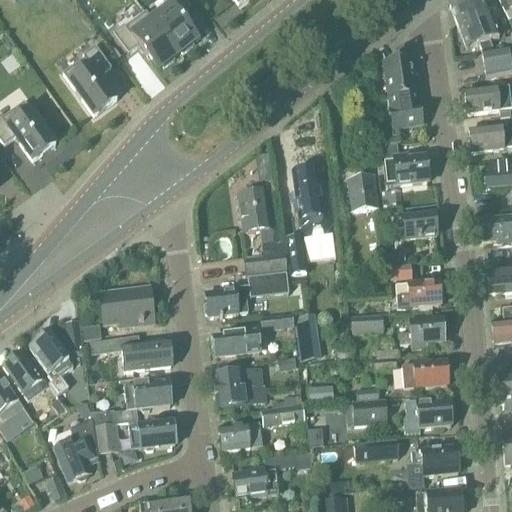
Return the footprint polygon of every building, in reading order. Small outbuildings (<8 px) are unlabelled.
[(145,16),(144,17),(176,59),(179,57),(182,58),(193,50),(192,47),(196,44),(183,26),(179,22),(178,21),(189,12),(179,0),(161,0),(166,6),(148,20),(145,16)] [(229,0),(237,10),(249,0),(229,0)] [(489,45),(498,41),(482,0),(465,0),(450,6),(448,10),(465,54),(478,49),(482,57),(493,55),(489,45)] [(511,0),(494,0),(503,17),(507,25),(511,22),(511,0)] [(123,30),(113,38),(127,58),(138,50),(138,51),(142,56),(156,74),(160,71),(163,73),(173,65),(173,62),(176,59),(144,17),(124,32),(123,30)] [(84,62),(62,78),(93,121),(116,105),(103,87),(99,82),(99,81),(110,73),(94,51),(82,60),(84,62)] [(484,82),(511,78),(507,53),(480,58),(484,82)] [(382,68),(387,103),(388,103),(389,114),(392,135),(421,131),(418,109),(417,109),(415,98),(416,98),(410,55),(395,57),(396,67),(382,68)] [(495,116),(506,114),(510,114),(508,91),(495,93),(463,96),(466,120),(495,116)] [(0,146),(3,150),(14,142),(15,143),(19,148),(32,166),(54,150),(23,107),(2,122),(0,120),(0,146)] [(511,152),(511,144),(510,130),(467,135),(470,159),(503,155),(502,154),(511,152)] [(406,160),(392,162),(383,163),(385,191),(395,190),(395,191),(427,187),(426,184),(428,182),(428,175),(425,173),(424,162),(406,164),(406,160)] [(511,166),(504,168),(504,170),(488,171),(488,179),(484,179),(484,181),(481,184),(481,192),(485,196),(511,194),(511,166)] [(327,205),(319,206),(315,175),(292,178),(294,198),(291,198),(292,206),(295,206),(298,224),(322,221),(329,220),(327,205)] [(346,187),(350,217),(376,214),(372,183),(346,187)] [(282,245),(272,246),(271,234),(266,197),(236,201),(242,238),(258,236),(262,259),(283,256),(282,245)] [(404,246),(435,243),(433,218),(401,221),(401,223),(390,224),(391,235),(403,234),(404,246)] [(511,222),(509,223),(509,222),(479,226),(482,249),(496,247),(496,251),(511,249),(511,222)] [(300,239),(284,242),(289,279),(305,277),(300,239)] [(403,256),(386,258),(387,271),(404,269),(403,256)] [(245,280),(285,275),(283,260),(243,265),(245,280)] [(409,270),(388,272),(389,288),(411,286),(409,270)] [(511,273),(485,276),(487,299),(506,297),(507,300),(511,299),(511,273)] [(206,310),(204,311),(204,319),(207,321),(207,323),(237,320),(237,319),(247,318),(245,301),(249,301),(249,303),(288,298),(285,278),(247,282),(248,290),(220,293),(220,297),(205,299),(206,310)] [(406,289),(394,290),(395,302),(396,314),(409,313),(408,313),(439,311),(438,299),(440,297),(440,291),(437,289),(437,286),(406,289)] [(152,329),(153,329),(149,293),(99,299),(103,331),(118,329),(119,334),(120,333),(119,329),(128,328),(129,332),(130,332),(130,328),(139,327),(139,329),(143,328),(142,326),(151,325),(152,329)] [(502,327),(490,329),(493,349),(511,346),(511,312),(501,314),(502,327)] [(262,336),(293,332),(291,319),(260,323),(262,336)] [(382,322),(370,323),(348,325),(350,337),(383,335),(382,322)] [(78,324),(63,326),(68,357),(83,355),(78,324)] [(424,351),(442,349),(441,338),(444,335),(443,329),(440,327),(440,324),(408,326),(409,338),(398,340),(399,352),(410,351),(411,355),(424,353),(424,351)] [(80,329),(82,343),(100,341),(99,327),(80,329)] [(246,359),(258,358),(256,336),(243,337),(212,340),(212,342),(210,343),(211,352),(214,352),(215,363),(246,359)] [(68,392),(60,382),(72,373),(67,366),(68,365),(49,339),(46,340),(43,339),(38,343),(38,346),(35,348),(36,349),(28,355),(46,380),(47,380),(51,386),(47,389),(56,401),(68,392)] [(167,347),(135,351),(135,352),(121,353),(124,376),(138,374),(138,375),(170,371),(167,347)] [(379,362),(396,360),(395,352),(378,354),(379,362)] [(27,407),(43,396),(37,389),(41,386),(21,359),(12,365),(8,364),(4,367),(4,371),(1,373),(21,400),(22,400),(27,407)] [(373,376),(395,374),(394,363),(372,365),(373,376)] [(273,368),(275,379),(292,375),(289,364),(273,368)] [(401,383),(402,383),(403,395),(414,394),(446,391),(446,388),(448,386),(448,380),(445,378),(444,366),(425,368),(425,365),(411,366),(412,370),(401,371),(401,383)] [(498,395),(511,393),(511,372),(496,374),(498,395)] [(260,375),(212,381),(214,397),(262,391),(260,375)] [(137,426),(136,415),(141,415),(142,417),(148,416),(150,414),(169,411),(169,408),(171,407),(170,398),(167,398),(166,386),(132,390),(132,391),(122,392),(125,415),(112,416),(114,429),(137,426)] [(0,426),(2,429),(22,414),(3,388),(0,389),(0,426)] [(262,391),(214,397),(216,414),(245,410),(266,407),(264,391),(262,391)] [(309,408),(331,407),(330,393),(308,395),(309,408)] [(511,393),(498,395),(500,409),(501,417),(511,416),(511,393)] [(355,396),(356,409),(376,407),(375,394),(355,396)] [(404,407),(405,423),(403,426),(404,438),(407,441),(418,440),(417,435),(449,432),(449,428),(452,426),(452,420),(448,418),(447,407),(429,408),(429,405),(404,407)] [(346,411),(348,435),(382,433),(380,408),(346,411)] [(260,415),(262,433),(304,427),(301,409),(260,415)] [(53,453),(67,488),(75,484),(80,486),(85,484),(87,480),(88,479),(84,468),(97,463),(91,424),(68,434),(73,445),(53,453)] [(153,453),(174,451),(173,448),(175,445),(175,439),(172,438),(171,426),(137,430),(127,431),(130,456),(140,454),(140,455),(144,454),(146,457),(152,456),(153,453)] [(246,430),(218,434),(221,457),(249,454),(249,453),(261,452),(259,429),(246,430)] [(97,460),(117,458),(114,430),(94,432),(97,460)] [(306,435),(308,452),(322,451),(321,433),(306,435)] [(505,470),(511,468),(511,440),(503,441),(505,470)] [(395,447),(352,451),(354,468),(396,464),(395,447)] [(422,483),(457,479),(454,452),(419,456),(410,457),(411,470),(420,469),(422,483)] [(306,458),(285,461),(286,471),(308,467),(306,458)] [(121,473),(119,464),(112,465),(115,475),(121,473)] [(37,471),(22,478),(27,489),(42,482),(37,471)] [(277,500),(277,496),(274,475),(264,477),(263,473),(245,475),(246,478),(232,479),(235,502),(249,501),(249,503),(267,501),(277,500)] [(54,507),(66,502),(58,482),(46,488),(54,507)] [(388,507),(403,506),(402,495),(387,496),(388,507)] [(459,511),(458,495),(425,498),(425,499),(414,500),(415,511),(459,511)] [(186,511),(185,502),(148,507),(149,508),(138,509),(138,511),(186,511)] [(319,506),(319,511),(346,511),(346,503),(319,506)]
